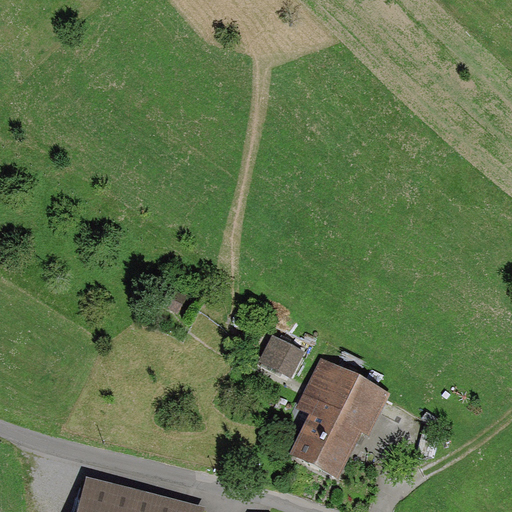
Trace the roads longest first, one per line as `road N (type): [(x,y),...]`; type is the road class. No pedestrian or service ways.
road 1 (residential): [(0,425),(297,511)]
road 2 (track): [(382,511),(398,490),(511,409)]
